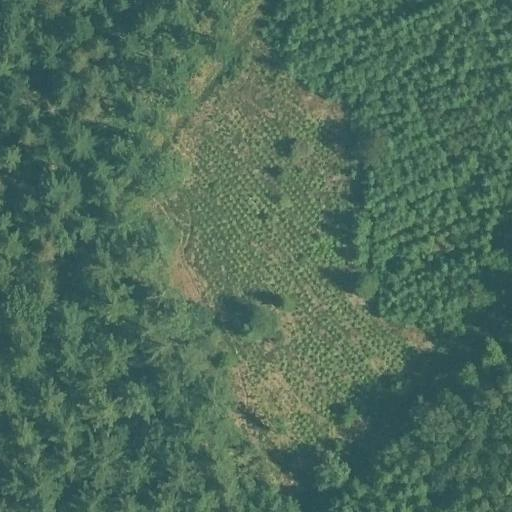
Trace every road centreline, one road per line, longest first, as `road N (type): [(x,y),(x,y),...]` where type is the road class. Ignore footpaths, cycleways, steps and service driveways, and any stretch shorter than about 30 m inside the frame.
road 1 (track): [(0,373),(263,0)]
road 2 (track): [(511,299),(396,434),(299,511)]
